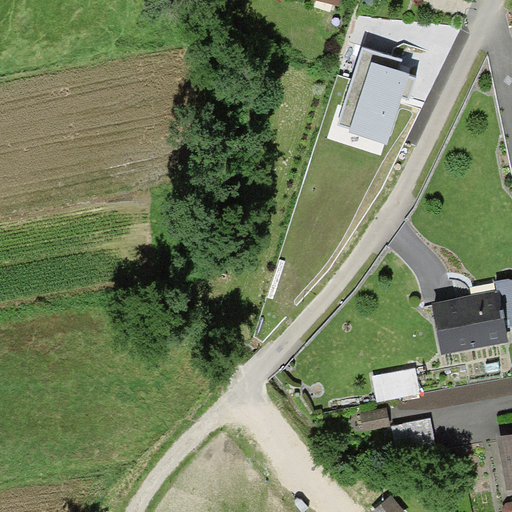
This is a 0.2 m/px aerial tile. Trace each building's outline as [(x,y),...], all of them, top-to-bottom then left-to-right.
[(401,57),(361,43),(333,122),(388,141),(404,97),(412,73),(397,68),(401,57)] [(473,301),(500,296),(499,291),(472,296),(473,301)] [(502,306),(500,296),(473,301),(472,296),(463,298),(435,303),(443,348),(507,336),(503,312),(502,306)] [(421,391),(416,366),(390,371),(395,397),(421,391)] [(365,428),(389,423),(387,408),(362,413),(365,428)] [(409,449),(436,444),(431,416),(404,422),(409,449)] [(511,486),(511,485),(511,435),(503,438),(511,486)] [(376,510),(377,511),(402,511),(391,498),(376,510)]
